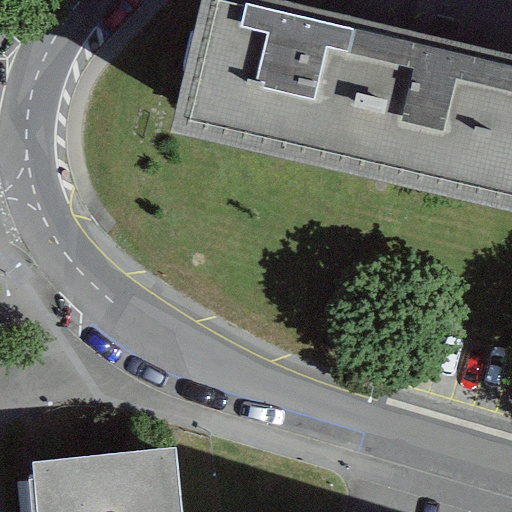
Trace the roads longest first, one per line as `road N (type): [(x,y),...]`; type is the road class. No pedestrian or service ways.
road 1 (residential): [(511,463),(251,378),(163,335),(93,286),(48,226),(35,192)]
road 2 (residential): [(35,192),(32,93),(49,49),(83,0)]
